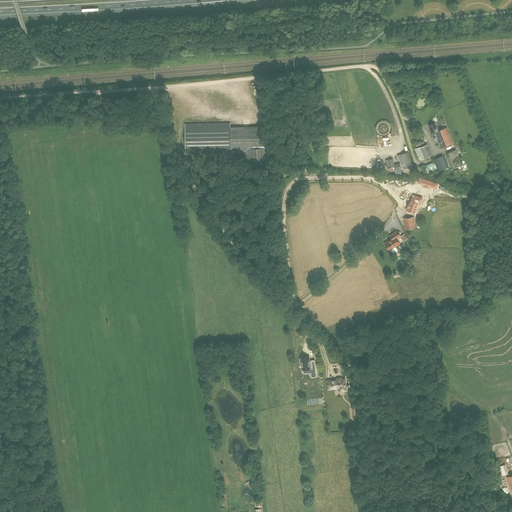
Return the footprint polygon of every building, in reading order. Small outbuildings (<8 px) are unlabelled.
[(266,162),(266,148),(266,127),(230,128),(230,123),(185,124),(186,154),(244,153),(244,163),(266,162)] [(429,125),(432,133),(434,138),(436,137),(441,148),(453,143),(447,127),(439,131),(437,127),(435,123),(429,125)] [(415,150),(419,161),(428,157),(424,146),(415,150)] [(452,164),(460,161),(456,149),(448,153),(452,164)] [(397,155),(403,169),(413,165),(407,151),(397,155)] [(434,160),(438,171),(449,167),(445,155),(434,160)] [(387,168),(394,167),(393,158),(388,159),(385,160),(387,168)] [(424,165),(427,173),(437,169),(434,161),(424,165)] [(424,185),(424,186),(430,188),(430,187),(436,189),(438,184),(426,180),(424,185)] [(409,201),(407,209),(415,211),(416,209),(417,205),(418,202),(419,198),(418,198),(419,195),(414,193),(413,196),(412,196),(410,201),(409,201)] [(420,222),(419,216),(413,217),(404,218),(405,229),(415,228),(414,222),(420,222)] [(390,236),(392,239),(385,243),(389,250),(399,244),(396,239),(400,236),(397,231),(390,236)] [(310,368),(310,373),(311,377),(317,377),(315,360),(309,360),(309,357),(300,357),(301,358),(299,359),(300,364),(301,363),(302,369),(310,368)] [(337,380),(333,380),(327,381),(328,389),(339,388),(339,391),(346,391),(345,379),(341,379),(341,378),(337,378),(337,380)]
